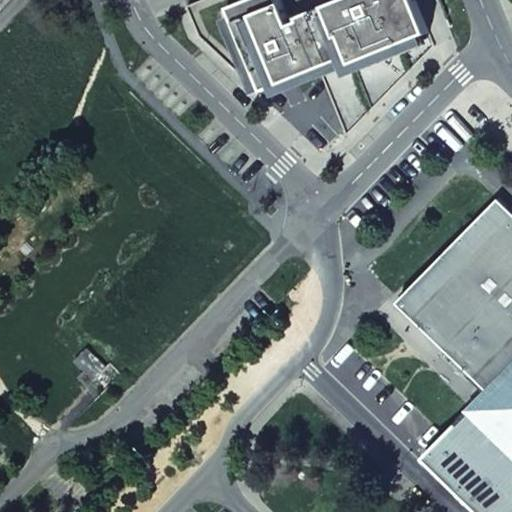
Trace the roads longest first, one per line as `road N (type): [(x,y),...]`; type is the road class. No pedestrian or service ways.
road 1 (residential): [(319,209),(145,27),(132,0)]
road 2 (residential): [(319,209),(490,50)]
road 3 (residential): [(307,359),(460,511)]
road 4 (residential): [(307,359),(326,332),(332,303),(319,209)]
road 5 (residential): [(208,479),(230,437),(307,359)]
